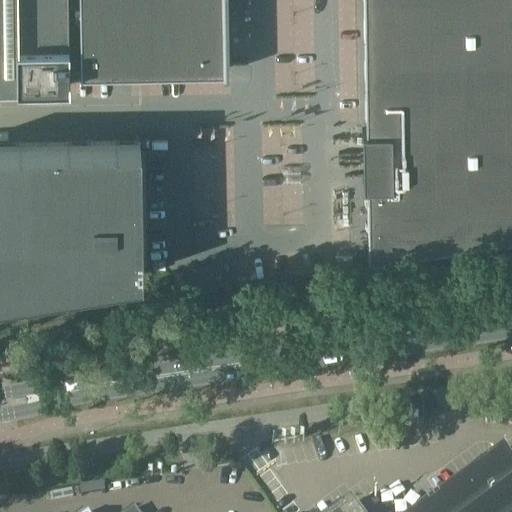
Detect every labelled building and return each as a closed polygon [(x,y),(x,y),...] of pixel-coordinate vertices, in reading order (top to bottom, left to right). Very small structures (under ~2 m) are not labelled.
[(68,45),(67,0),(0,0),(0,86),(1,86),(69,85),(68,45)] [(80,66),(80,72),(224,70),(225,70),(223,0),(79,0),(80,66)] [(511,0),(363,0),(366,128),(362,128),(362,132),(366,132),(367,149),(367,179),(363,179),(363,183),(367,183),(368,233),(368,258),(369,258),(489,239),(489,238),(511,234),(511,0)] [(0,142),(0,296),(142,274),(140,140),(0,142)] [(511,511),(511,463),(502,451),(418,511),(511,511)]
